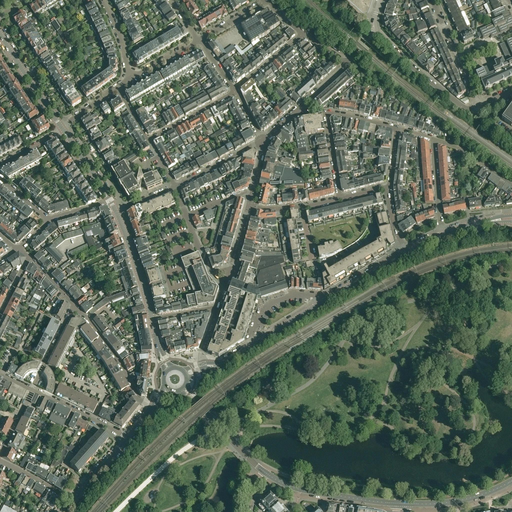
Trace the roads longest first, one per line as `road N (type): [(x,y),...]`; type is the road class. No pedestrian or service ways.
road 1 (residential): [(396,128),(324,112),(339,198)]
road 2 (tertiary): [(401,503),(322,494),(264,472)]
road 3 (residential): [(74,305),(151,409)]
road 4 (residential): [(480,105),(464,108),(382,37)]
